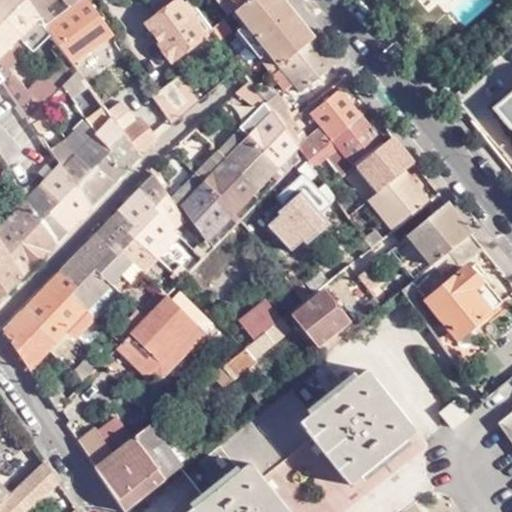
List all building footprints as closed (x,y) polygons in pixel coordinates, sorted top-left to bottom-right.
[(0,0),(0,78),(3,83),(29,119),(62,85),(77,70),(76,69),(72,64),(68,58),(31,95),(11,69),(48,32),(45,27),(25,0),(0,0)] [(25,0),(45,27),(55,19),(47,9),(55,0),(61,0),(69,9),(80,0),(25,0)] [(68,58),(72,64),(91,49),(85,41),(105,26),(106,25),(87,0),(80,0),(69,9),(55,19),(45,27),(48,32),(68,58)] [(211,29),(190,0),(186,0),(181,3),(178,0),(155,0),(150,4),(157,14),(146,23),(160,43),(158,45),(170,61),(176,56),(201,38),(212,30),(211,29)] [(248,0),(216,0),(228,16),(235,10),(248,0)] [(281,0),(248,0),(235,10),(242,21),(233,28),(271,73),(280,66),(314,41),(299,21),(286,6),(281,0)] [(223,20),(211,29),(212,30),(220,40),(230,32),(231,31),(223,20)] [(85,41),(91,49),(94,53),(113,37),(105,26),(85,41)] [(206,44),(201,38),(176,56),(181,62),(206,44)] [(323,51),(314,41),(280,66),(271,73),(284,89),(293,82),(301,92),(334,65),(323,51)] [(76,69),(77,70),(84,81),(96,73),(88,61),(76,69)] [(49,150),(54,158),(60,167),(62,169),(111,118),(99,100),(89,88),(84,81),(77,70),(62,85),(75,102),(84,96),(93,109),(63,136),(65,140),(60,142),(51,128),(40,135),(49,150)] [(96,73),(84,81),(89,88),(100,80),(96,73)] [(152,97),(172,125),(200,100),(180,75),(152,97)] [(89,88),(99,100),(108,90),(100,80),(89,88)] [(250,80),(248,81),(236,92),(249,111),(263,99),(255,88),(250,80)] [(306,140),(291,119),(289,120),(281,125),(297,146),(303,154),(307,160),(323,148),(362,117),(339,89),(312,112),(326,130),(312,143),(309,139),(306,140)] [(511,93),(495,109),(511,129),(511,93)] [(281,125),(289,120),(283,110),(284,109),(276,97),(266,103),(281,125)] [(266,103),(265,102),(241,128),(249,136),(247,137),(277,165),(297,146),(281,125),(266,103)] [(113,120),(138,155),(155,140),(140,118),(132,124),(123,112),(113,120)] [(385,145),(362,117),(323,148),(327,154),(338,145),(356,166),(385,145)] [(62,169),(87,208),(138,155),(113,120),(111,118),(62,169)] [(249,136),(241,128),(218,150),(227,159),(247,137),(249,136)] [(273,169),(277,165),(247,137),(227,159),(254,188),(255,188),(269,173),(273,169)] [(385,145),(356,166),(377,194),(406,171),(415,164),(392,137),(385,145)] [(338,145),(327,154),(345,175),(356,166),(338,145)] [(327,154),(323,148),(307,160),(309,163),(312,167),(327,154)] [(227,159),(218,150),(214,154),(223,163),(205,181),(204,183),(233,211),(233,210),(251,192),(254,188),(227,159)] [(223,163),(214,154),(197,172),(205,181),(223,163)] [(307,160),(303,154),(295,163),(301,169),(309,163),(307,160)] [(285,173),(277,165),(273,169),(281,178),(285,173)] [(42,186),(69,227),(87,208),(62,169),(60,167),(42,186)] [(281,178),(273,169),(269,173),(277,182),(281,178)] [(430,202),(406,171),(377,194),(370,200),(395,230),(430,202)] [(181,206),(204,183),(205,181),(197,172),(172,197),(181,206)] [(153,174),(152,175),(140,188),(167,225),(178,213),(153,174)] [(314,220),(331,205),(303,174),(276,199),(286,210),(267,226),(290,252),(319,226),(314,220)] [(225,219),(229,215),(233,211),(204,183),(181,206),(205,240),(206,238),(211,232),(225,219)] [(27,200),(55,242),(69,227),(42,186),(27,200)] [(167,225),(140,188),(118,211),(134,227),(130,233),(145,248),(146,247),(167,225)] [(251,192),(259,201),(263,196),(255,188),(254,188),(251,192)] [(360,199),(357,195),(342,208),(348,217),(364,204),(360,199)] [(0,244),(21,277),(55,242),(27,200),(0,228),(0,244)] [(472,235),(448,206),(409,237),(428,261),(420,267),(424,273),(450,252),(472,235)] [(134,227),(118,211),(96,235),(111,251),(117,246),(133,261),(145,248),(130,233),(134,227)] [(237,223),(240,220),(241,219),(233,211),(229,215),(237,223)] [(233,227),(237,223),(229,215),(225,219),(233,227)] [(371,248),(384,238),(376,229),(364,239),(371,248)] [(214,248),(220,241),(211,232),(206,238),(214,248)] [(111,251),(96,235),(84,247),(100,263),(95,271),(110,286),(133,261),(117,246),(111,251)] [(483,248),(472,235),(450,252),(461,266),(483,248)] [(428,261),(409,237),(391,249),(406,268),(407,269),(420,267),(428,261)] [(206,238),(205,240),(199,245),(206,256),(214,248),(206,238)] [(0,299),(21,277),(0,244),(0,299)] [(202,259),(206,256),(199,245),(194,251),(202,259)] [(87,310),(110,286),(95,271),(100,263),(84,247),(63,269),(79,285),(69,295),(85,312),(87,310)] [(157,258),(146,247),(145,248),(133,261),(143,272),(157,258)] [(181,281),(202,259),(194,251),(191,248),(170,270),(173,272),(181,281)] [(420,267),(407,269),(406,271),(393,281),(401,291),(403,290),(411,283),(424,273),(420,267)] [(411,283),(403,290),(446,349),(498,306),(492,299),(489,294),(485,289),(480,284),(476,278),(472,274),(467,267),(426,300),(411,283)] [(79,285),(63,269),(49,283),(66,299),(52,314),(68,330),(85,312),(69,295),(79,285)] [(179,284),(181,281),(173,272),(159,287),(168,295),(179,284)] [(66,299),(49,283),(27,307),(44,323),(40,327),(55,342),(66,331),(68,330),(52,314),(66,299)] [(304,301),(313,294),(306,284),(296,291),(304,301)] [(318,347),(349,323),(324,291),(294,316),(318,347)] [(196,323),(168,295),(145,319),(131,333),(159,362),(196,323)] [(383,306),(375,297),(367,303),(374,312),(383,306)] [(44,323),(27,307),(4,331),(29,369),(50,348),(55,342),(40,327),(44,323)] [(131,333),(145,319),(134,308),(115,328),(106,319),(101,324),(121,344),(131,333)] [(255,341),(274,325),(268,318),(249,333),(255,341)] [(290,330),(282,319),(274,325),(255,341),(222,366),(233,379),(256,361),(255,359),(290,330)] [(119,346),(148,374),(159,362),(131,333),(121,344),(119,346)] [(314,360),(309,354),(281,376),(286,383),(314,360)] [(84,382),(100,364),(93,357),(77,374),(84,382)] [(187,474),(206,498),(253,463),(266,479),(314,438),(301,422),(346,387),(327,361),(187,474)] [(368,370),(346,387),(301,422),(314,438),(351,485),(417,432),(368,370)] [(252,391),(261,402),(281,387),(272,375),(252,391)] [(480,376),(471,383),(484,402),(493,394),(480,376)] [(57,410),(65,400),(54,383),(43,390),(57,410)] [(442,413),(453,427),(467,416),(456,402),(442,413)] [(511,440),(511,413),(500,424),(511,440)] [(229,418),(221,425),(226,431),(234,424),(229,418)] [(119,425),(102,436),(113,453),(129,440),(119,425)] [(181,467),(147,426),(134,437),(165,480),(181,467)] [(97,428),(78,442),(95,467),(113,453),(102,436),(97,428)] [(113,453),(95,467),(125,511),(165,480),(134,437),(129,440),(113,453)] [(27,511),(58,483),(45,463),(8,497),(0,505),(0,511),(27,511)] [(253,463),(206,498),(188,511),(291,511),(266,479),(253,463)] [(0,505),(8,497),(0,488),(0,505)]
